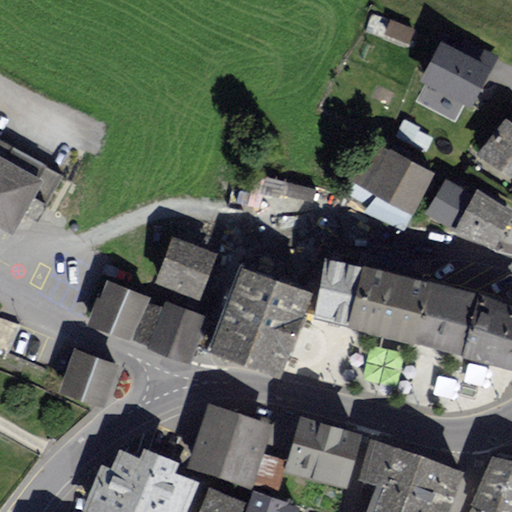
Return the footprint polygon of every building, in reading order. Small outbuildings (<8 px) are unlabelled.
[(373,10),(367,27),(410,41),(416,24),(373,10)] [(469,100),(486,69),(443,46),(427,77),(469,100)] [(37,152),(0,131),(0,227),(16,236),(30,219),(47,227),(92,123),(61,108),(37,152)] [(511,120),(509,118),(484,159),(511,176),(511,120)] [(405,119),(393,141),(421,155),(433,133),(405,119)] [(372,140),(352,181),(420,216),(441,176),(372,140)] [(449,181),(429,219),(457,234),(477,196),(449,181)] [(511,226),(511,209),(483,194),(459,237),(495,257),(511,226)] [(190,241),(214,250),(219,236),(195,227),(190,241)] [(223,256),(174,237),(157,283),(205,301),(223,256)] [(360,325),(376,266),(338,257),(319,315),(360,325)] [(296,281),(245,264),(215,351),(293,378),(316,315),(324,291),(296,281)] [(490,293),(376,266),(360,325),(474,358),(490,293)] [(156,299),(106,281),(91,325),(140,343),(156,299)] [(511,302),(490,293),(474,358),(511,369),(511,302)] [(213,318),(169,302),(152,349),(196,365),(213,318)] [(21,330),(0,322),(0,351),(12,355),(21,330)] [(67,395),(109,408),(121,369),(79,356),(67,395)] [(277,428),(214,406),(192,467),(255,489),(277,428)] [(362,425),(300,409),(286,464),(348,480),(362,425)] [(465,465),(373,433),(358,477),(376,483),(451,508),(465,465)] [(185,448),(151,437),(128,493),(161,505),(177,468),(185,448)] [(511,511),(511,460),(496,458),(476,508),(485,511),(511,511)] [(196,511),(210,480),(177,468),(161,505),(158,511),(196,511)] [(448,511),(451,508),(376,483),(368,511),(448,511)] [(246,511),(250,503),(215,489),(206,511),(246,511)] [(306,511),(308,508),(260,493),(253,511),(306,511)]
